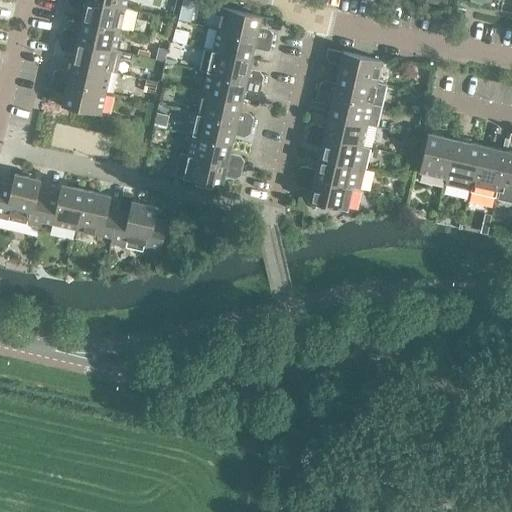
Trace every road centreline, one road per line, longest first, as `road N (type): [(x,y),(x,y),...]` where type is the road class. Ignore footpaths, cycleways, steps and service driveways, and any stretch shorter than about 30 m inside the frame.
road 1 (unclassified): [(511,300),(424,285),(363,288),(105,344),(12,345)]
road 2 (residential): [(317,22),(275,202),(264,212),(0,148)]
road 3 (unclassified): [(12,345),(128,374),(212,380),(363,346)]
road 4 (residential): [(511,61),(317,22)]
road 5 (unclassified): [(363,346),(382,366),(511,402)]
road 6 (unclassified): [(363,346),(511,324)]
